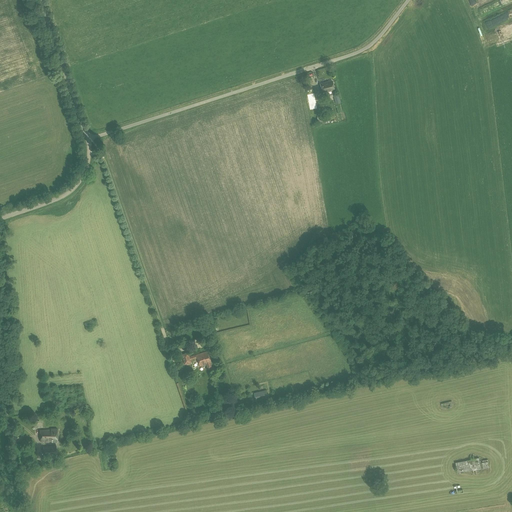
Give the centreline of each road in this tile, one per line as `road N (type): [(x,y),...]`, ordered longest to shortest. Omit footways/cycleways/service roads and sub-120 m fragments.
road 1 (unclassified): [(87,139),(354,53),(408,0)]
road 2 (unclassified): [(87,139),(40,0)]
road 3 (unclassified): [(0,218),(70,191),(86,168),(87,139)]
